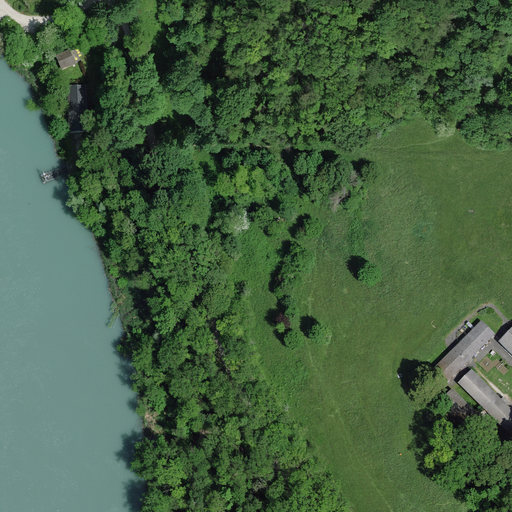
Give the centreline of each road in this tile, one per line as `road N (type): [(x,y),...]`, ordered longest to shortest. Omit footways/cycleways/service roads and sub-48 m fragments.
road 1 (track): [(305,511),(191,261),(115,0)]
road 2 (track): [(121,13),(98,130),(77,146),(68,169)]
